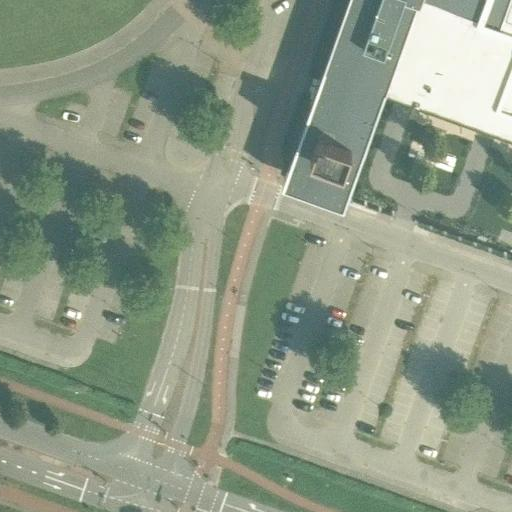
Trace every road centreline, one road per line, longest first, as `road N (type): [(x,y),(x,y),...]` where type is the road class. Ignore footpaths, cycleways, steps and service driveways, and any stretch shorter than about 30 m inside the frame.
road 1 (unclassified): [(215,191),(261,194),(511,281)]
road 2 (unclassified): [(163,480),(206,326),(207,232)]
road 3 (unclassified): [(207,232),(132,468)]
road 4 (unclassified): [(215,191),(0,115)]
road 5 (unclassified): [(215,191),(276,0)]
road 6 (secondary): [(132,468),(0,422)]
road 7 (secondary): [(0,463),(118,505)]
